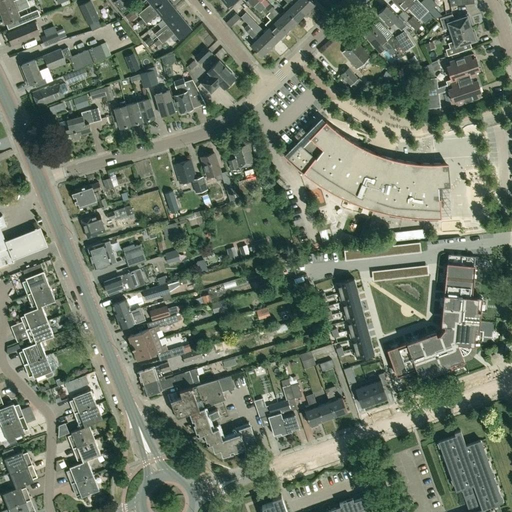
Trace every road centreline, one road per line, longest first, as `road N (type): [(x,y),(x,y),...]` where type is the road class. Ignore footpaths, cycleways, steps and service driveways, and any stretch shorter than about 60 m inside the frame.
road 1 (secondary): [(157,477),(38,179)]
road 2 (residential): [(38,179),(219,125),(268,86)]
road 3 (residential): [(50,511),(50,418),(2,363),(0,288)]
road 4 (residential): [(193,494),(367,433)]
road 5 (residential): [(367,433),(511,383)]
road 6 (residential): [(268,86),(356,0)]
